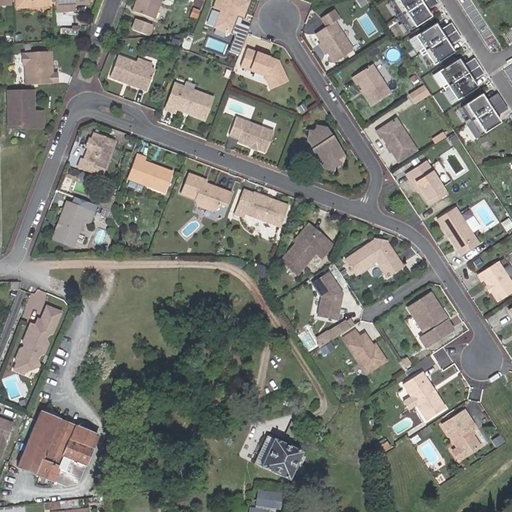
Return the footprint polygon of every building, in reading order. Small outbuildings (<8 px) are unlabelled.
[(154,17),(160,0),(137,0),(134,11),(154,17)] [(243,16),(248,1),(245,0),(216,0),(214,7),(221,9),(214,27),(230,33),(237,14),(243,16)] [(410,31),(425,21),(420,15),(437,4),(433,0),(394,0),(391,3),(410,31)] [(310,33),(329,61),(347,49),(328,21),(333,17),(327,9),(315,17),(320,26),(310,33)] [(135,17),(132,29),(153,35),(156,23),(135,17)] [(248,21),(236,18),(229,50),(242,52),(248,21)] [(431,66),(446,56),(442,50),(458,40),(448,24),(432,35),(428,28),(412,38),(431,66)] [(210,37),(208,46),(226,51),(228,41),(210,37)] [(278,61),(246,49),(240,66),(265,76),(270,89),(287,81),(278,61)] [(58,83),(58,72),(53,72),(53,65),(52,51),(21,52),(22,66),(24,66),(24,73),(25,85),(53,84),(58,83)] [(153,71),(117,57),(109,77),(145,92),(153,71)] [(452,104),(467,94),(463,87),(479,77),(469,62),(453,72),(448,65),(433,75),(452,104)] [(368,63),(348,76),(352,83),(354,82),(368,103),(386,91),(368,63)] [(427,92),(421,83),(407,92),(413,101),(427,92)] [(174,85),(164,110),(173,114),(175,110),(176,108),(188,112),(187,115),(203,121),(211,100),(174,85)] [(452,104),(444,92),(438,95),(447,107),(452,104)] [(12,109),(13,129),(41,128),(41,113),(32,114),(31,93),(6,94),(6,110),(12,109)] [(476,138),(492,128),(487,121),(504,111),(493,95),(477,106),(473,99),(458,109),(476,138)] [(411,150),(389,117),(373,127),(395,161),(411,150)] [(273,133),(235,119),(228,137),(238,140),(237,143),(265,154),(273,133)] [(339,151),(325,129),(306,142),(312,151),(310,152),(322,169),(337,159),(339,151)] [(80,159),(77,167),(101,177),(115,140),(93,132),(90,139),(92,142),(90,146),(87,148),(82,160),(80,159)] [(143,159),(134,156),(125,180),(162,194),(170,173),(142,163),(143,159)] [(421,160),(402,172),(407,179),(410,177),(426,203),(443,193),(421,160)] [(200,180),(185,175),(178,194),(192,199),(195,206),(209,211),(215,208),(217,204),(224,207),(229,194),(199,183),(200,180)] [(101,200),(98,208),(107,212),(113,195),(109,194),(106,202),(101,200)] [(249,197),(239,194),(231,217),(240,220),(241,218),(276,231),(284,208),(250,195),(249,197)] [(68,213),(64,211),(60,222),(61,225),(59,229),(57,230),(53,241),(73,248),(83,222),(87,211),(71,206),(68,213)] [(451,207),(434,218),(444,233),(446,234),(448,236),(447,239),(458,255),(475,244),(451,207)] [(92,213),(87,211),(83,222),(88,224),(92,213)] [(473,232),(481,228),(474,215),(466,219),(473,232)] [(98,228),(97,244),(106,244),(107,229),(98,228)] [(320,243),(305,230),(278,260),(293,273),(309,255),(315,261),(329,245),(323,239),(320,243)] [(371,240),(343,259),(354,274),(369,264),(370,262),(374,259),(376,260),(387,275),(400,266),(384,242),(380,245),(374,244),(371,240)] [(511,288),(494,262),(475,274),(480,281),(482,280),(496,301),(511,290),(511,288)] [(326,272),(311,282),(320,296),(316,314),(334,318),(340,293),(326,272)] [(403,309),(424,341),(448,325),(444,318),(442,319),(438,314),(436,315),(433,310),(435,309),(425,295),(403,309)] [(20,374),(39,366),(40,364),(38,359),(39,355),(44,354),(48,344),(46,339),(47,335),(53,334),(62,311),(45,304),(40,318),(37,317),(34,324),(34,327),(27,327),(21,342),(22,345),(22,346),(18,347),(13,361),(15,362),(12,370),(20,374)] [(328,331),(332,337),(348,326),(344,321),(328,331)] [(366,375),(386,361),(377,347),(375,349),(365,334),(360,337),(355,329),(342,337),(366,375)] [(34,377),(39,366),(20,374),(31,378),(34,377)] [(421,372),(403,384),(411,396),(417,406),(427,420),(445,408),(435,393),(433,392),(431,390),(432,387),(421,372)] [(417,406),(411,396),(404,402),(410,411),(417,406)] [(28,421),(33,409),(26,407),(21,418),(28,421)] [(462,410),(441,425),(456,448),(462,457),(478,446),(469,432),(467,429),(469,427),(472,425),(462,410)] [(0,457),(3,459),(18,420),(0,413),(0,457)] [(33,451),(24,472),(51,483),(73,492),(79,479),(96,437),(40,413),(25,447),(33,451)] [(253,463),(288,479),(302,451),(300,450),(302,447),(293,443),(292,447),(272,437),(274,435),(270,433),(268,436),(266,435),(253,463)] [(16,468),(24,472),(33,451),(25,447),(16,468)] [(456,448),(451,451),(457,460),(462,457),(456,448)] [(273,506),(275,491),(258,488),(255,504),(273,506)]
